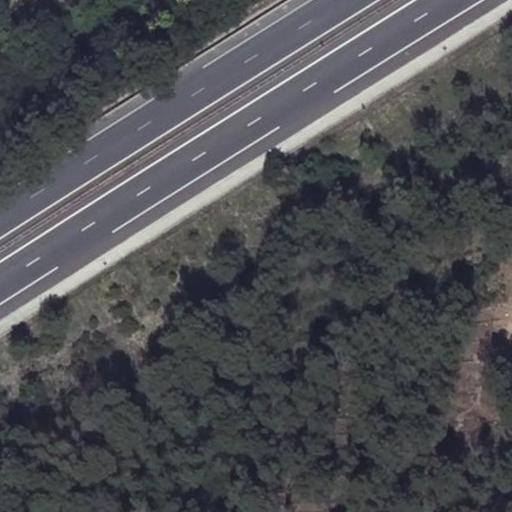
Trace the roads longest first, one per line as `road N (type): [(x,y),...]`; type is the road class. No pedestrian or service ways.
road 1 (motorway): [(0,282),(448,0)]
road 2 (motorway): [(345,0),(0,218)]
